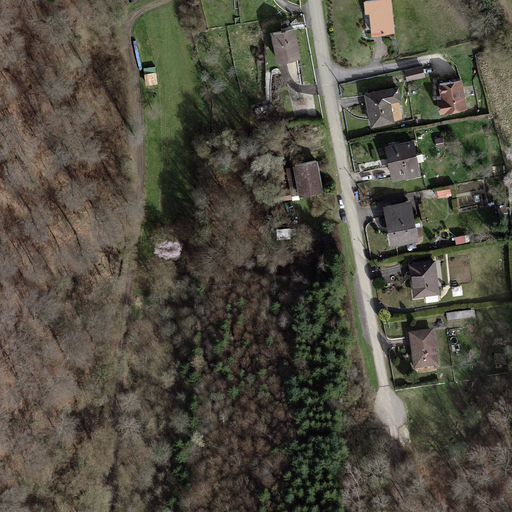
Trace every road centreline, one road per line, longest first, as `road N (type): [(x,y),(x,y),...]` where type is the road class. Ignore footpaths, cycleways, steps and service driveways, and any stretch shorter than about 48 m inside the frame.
road 1 (track): [(162,0),(127,20),(138,169),(108,511)]
road 2 (residential): [(315,0),(381,399)]
